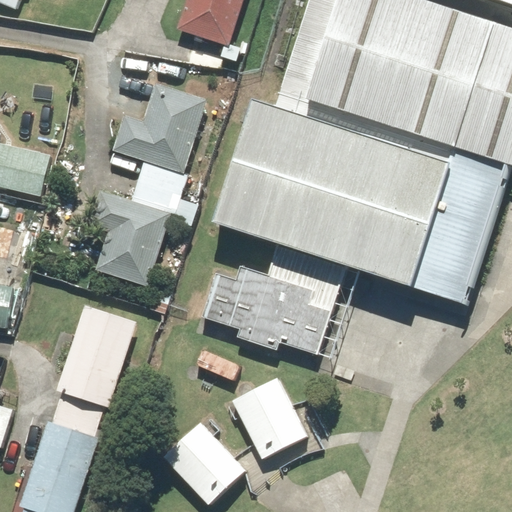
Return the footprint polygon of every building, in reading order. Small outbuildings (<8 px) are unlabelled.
[(248,0),(196,0),(186,32),(234,47),(248,0)] [(511,28),(423,0),(320,0),(291,93),(511,163),(511,28)] [(184,196),(215,103),(162,86),(150,122),(129,115),(117,152),(152,163),(139,202),(104,191),(92,226),(113,233),(100,271),(153,288),(176,219),(198,226),(205,203),(184,196)] [(412,292),(452,168),(258,106),(218,230),(412,292)] [(2,144),(0,152),(0,187),(42,197),(52,155),(2,144)] [(320,290),(245,267),(241,281),(219,274),(205,320),(241,331),(238,339),(280,352),(283,344),(321,356),(335,310),(316,304),(320,290)] [(0,328),(8,330),(16,287),(0,283),(0,328)] [(63,393),(110,408),(115,410),(144,320),(92,303),(63,393)] [(279,379),(233,403),(263,461),(309,437),(279,379)] [(18,411),(0,405),(0,446),(7,448),(18,411)] [(79,511),(104,437),(54,421),(24,511),(79,511)] [(247,473),(204,424),(167,456),(210,505),(247,473)]
